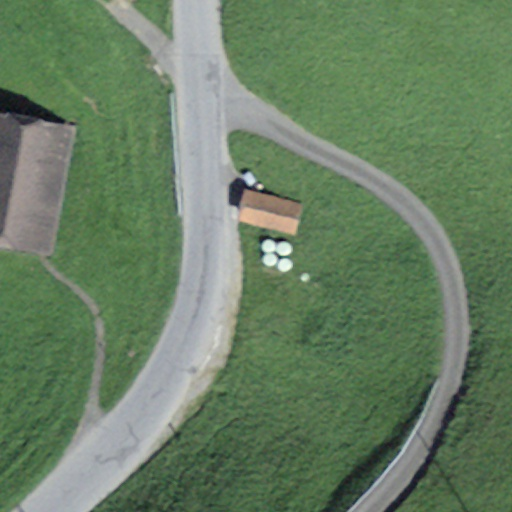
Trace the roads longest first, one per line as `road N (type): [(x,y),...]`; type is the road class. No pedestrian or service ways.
road 1 (track): [(112,0),(200,80),(391,203),(418,231),(431,268),(432,335),(412,428),(350,511)]
road 2 (unclassified): [(37,511),(150,390),(186,330),(202,272),(201,0)]
